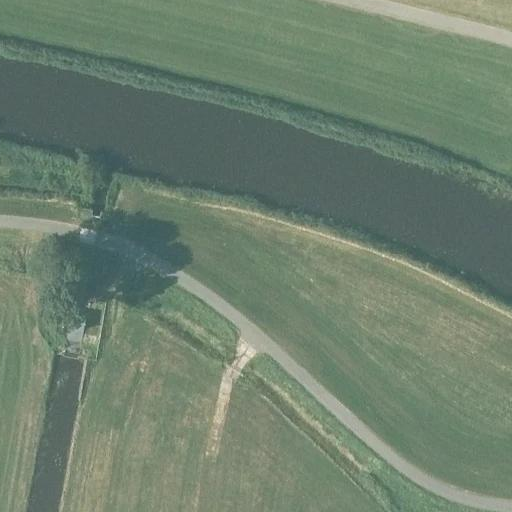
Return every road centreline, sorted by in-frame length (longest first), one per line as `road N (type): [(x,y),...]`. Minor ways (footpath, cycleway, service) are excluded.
road 1 (unclassified): [(0,223),(66,231),(136,254),(222,310),(420,481),(511,508)]
road 2 (unclassified): [(343,0),(511,44)]
